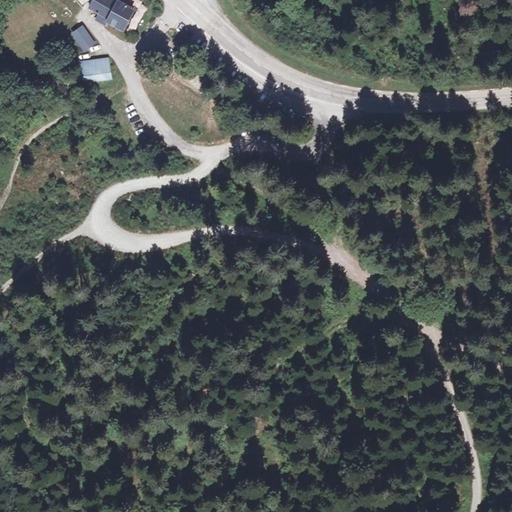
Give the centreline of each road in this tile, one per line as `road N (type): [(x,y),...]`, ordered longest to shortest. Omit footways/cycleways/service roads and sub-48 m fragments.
road 1 (unclassified): [(209,160),(190,179),(110,192),(101,209),(110,234),(152,242),(234,228),(267,232),(306,241),(358,272),(435,348),(450,374),(478,511)]
road 2 (secondary): [(511,94),(403,102),(328,96)]
road 3 (secondary): [(328,96),(280,77),(181,0)]
road 4 (unclassified): [(209,160),(250,144),(299,150),(316,143),(328,96)]
road 5 (track): [(0,291),(101,216)]
